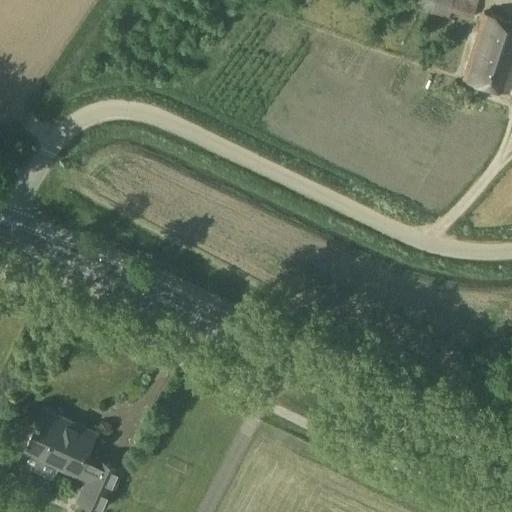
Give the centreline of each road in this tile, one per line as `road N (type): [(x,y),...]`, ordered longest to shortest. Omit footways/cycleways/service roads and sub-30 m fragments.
road 1 (unclassified): [(21,195),(64,130),(118,108),(148,113),(393,230),(438,246),(511,249)]
road 2 (tertiary): [(511,465),(105,273),(9,242)]
